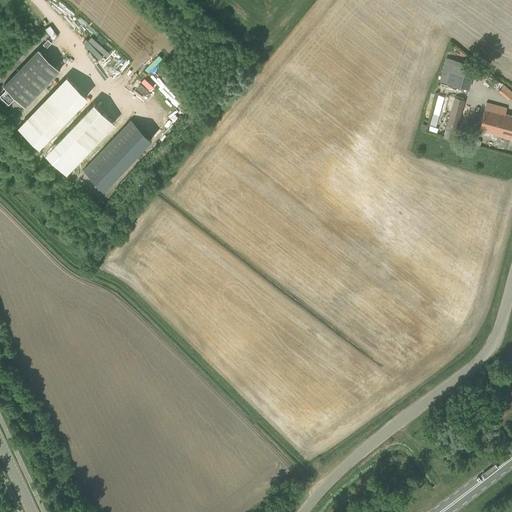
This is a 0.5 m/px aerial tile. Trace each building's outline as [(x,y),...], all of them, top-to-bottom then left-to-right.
[(51,45),(55,39),(51,36),(47,41),(51,45)] [(38,49),(3,84),(24,105),(59,70),(38,49)] [(469,89),(475,66),(450,59),(444,83),(469,89)] [(67,76),(22,124),(41,142),(86,94),(67,76)] [(511,91),(504,84),(498,91),(508,100),(511,95),(511,91)] [(454,140),(465,100),(454,97),(443,137),(454,140)] [(46,150),(66,169),(113,120),(93,101),(46,150)] [(511,138),(511,115),(505,114),(506,108),(486,102),(479,129),(511,138)] [(103,189),(151,139),(131,120),(83,169),(103,189)]
